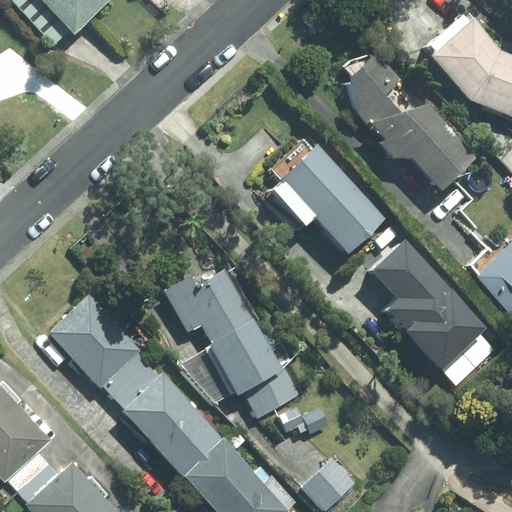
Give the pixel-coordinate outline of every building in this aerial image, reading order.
[(27,0),(66,38),(104,0),(27,0)] [(511,61),(489,53),(454,16),(412,57),(460,107),(511,125),(511,61)] [(363,58),(338,84),(349,121),(372,144),(366,150),(379,164),(397,164),(431,198),(467,162),(363,58)] [(294,138),(255,176),(268,189),(258,198),(293,233),(302,224),(338,261),(377,223),(294,138)] [(509,328),(511,325),(511,236),(465,280),(509,328)] [(392,242),(355,277),(382,305),(368,319),(428,380),(478,332),(392,242)] [(204,350),(193,356),(221,401),(235,393),(252,421),(295,394),(278,366),(271,371),(247,330),(254,326),(213,260),(156,295),(182,338),(193,331),(204,350)] [(283,511),(85,294),(40,335),(201,511),(283,511)] [(0,396),(0,484),(44,445),(0,396)] [(315,511),(327,511),(353,483),(323,457),(293,492),(315,511)] [(105,511),(65,467),(17,511),(18,511),(105,511)]
